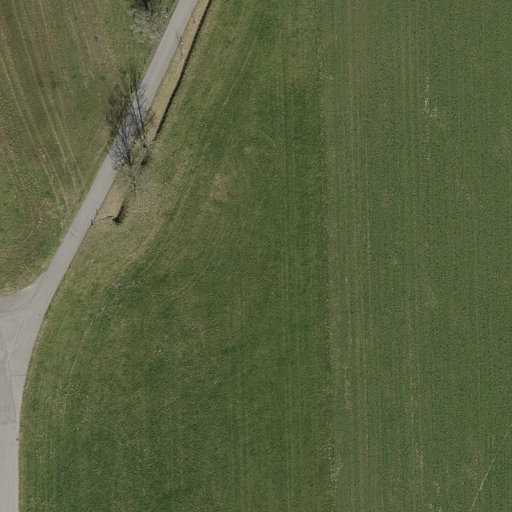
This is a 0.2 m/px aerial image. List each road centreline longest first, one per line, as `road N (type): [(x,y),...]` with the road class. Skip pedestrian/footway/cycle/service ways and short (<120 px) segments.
road 1 (unclassified): [(187,0),(53,277),(0,324)]
road 2 (unclassified): [(6,511),(0,387)]
